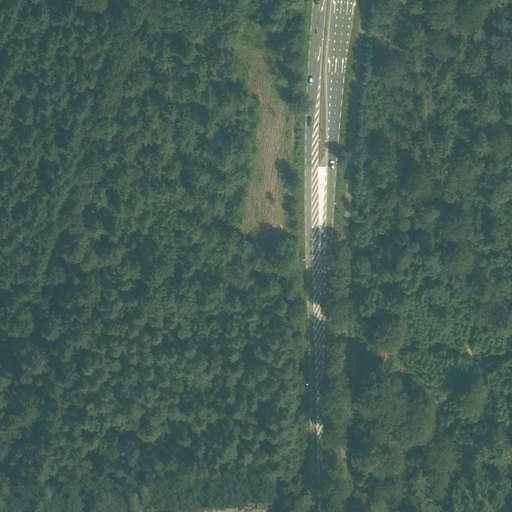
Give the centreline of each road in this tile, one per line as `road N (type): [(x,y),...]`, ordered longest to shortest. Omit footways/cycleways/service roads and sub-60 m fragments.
road 1 (track): [(0,459),(68,256),(124,0)]
road 2 (primary): [(316,511),(315,200)]
road 3 (primary): [(315,200),(333,143),(347,0)]
road 4 (primary): [(321,0),(310,98),(315,200)]
